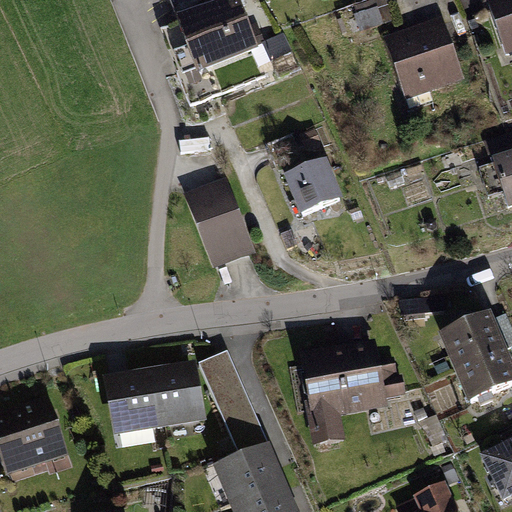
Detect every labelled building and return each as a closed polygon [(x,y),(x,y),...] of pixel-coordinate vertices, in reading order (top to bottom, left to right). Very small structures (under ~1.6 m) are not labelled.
[(511,0),(503,0),(489,5),(504,47),(511,43),(511,0)] [(249,34),(239,8),(218,16),(216,9),(178,24),(195,66),(177,72),(191,106),(266,76),(252,42),(249,34)] [(383,25),(377,10),(355,17),(361,32),(383,25)] [(195,66),(178,24),(161,31),(177,72),(195,66)] [(408,34),(390,40),(404,81),(400,82),(410,111),(433,103),(429,90),(461,79),(442,24),(409,36),(408,34)] [(249,34),(252,42),(260,39),(256,31),(249,34)] [(511,134),(486,143),(490,154),(511,147),(511,134)] [(268,146),(274,162),(301,151),(295,135),(268,146)] [(211,151),(209,139),(179,142),(181,154),(211,151)] [(511,159),(494,165),(495,166),(479,171),(481,177),(497,172),(508,208),(511,206),(511,159)] [(340,202),(331,181),(325,183),(319,168),(288,181),(302,217),(340,202)] [(225,186),(189,200),(215,265),(250,251),(225,186)] [(430,311),(429,300),(404,303),(404,309),(419,308),(419,312),(430,311)] [(488,320),(443,339),(457,372),(502,352),(511,348),(511,330),(506,317),(490,324),(488,320)] [(305,366),(291,369),(299,411),(312,409),(312,410),(334,406),(348,404),(349,411),(366,408),(365,400),(402,394),(399,379),(394,380),(391,361),(375,364),(373,352),(343,358),(342,351),(304,358),(305,366)] [(502,352),(457,372),(471,404),(511,386),(511,375),(507,363),(511,361),(509,354),(504,357),(502,352)] [(240,460),(269,447),(228,353),(199,366),(240,460)] [(201,419),(192,370),(151,378),(159,427),(201,419)] [(159,427),(151,378),(109,385),(118,434),(159,427)] [(9,422),(0,425),(0,445),(7,465),(29,458),(31,464),(62,454),(54,430),(58,428),(49,401),(7,415),(9,422)] [(334,406),(312,410),(318,442),(340,438),(334,406)] [(511,445),(484,460),(505,500),(511,496),(511,445)] [(266,453),(220,472),(237,511),(283,492),(266,453)] [(448,480),(456,476),(451,465),(443,469),(448,480)] [(453,511),(443,488),(419,499),(424,511),(453,511)] [(291,511),(283,492),(237,511),(236,511),(291,511)]
